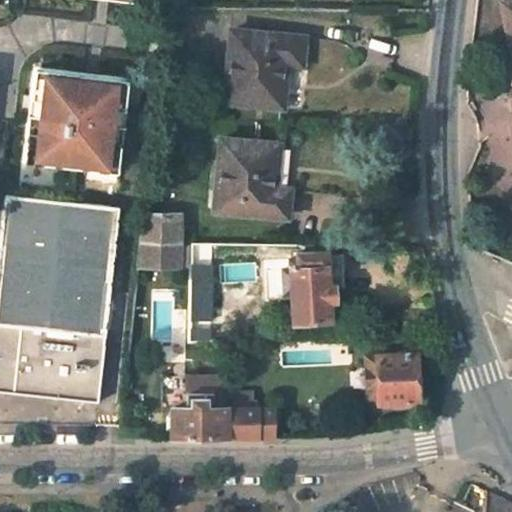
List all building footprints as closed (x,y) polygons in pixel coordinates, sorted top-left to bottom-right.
[(511,0),(506,0),(506,3),(501,3),(511,84),(511,0)] [(299,63),(301,37),(231,30),(223,101),(280,106),(285,62),(299,63)] [(125,79),(32,69),(22,161),(116,171),(125,79)] [(274,145),(218,139),(210,208),(279,215),(283,188),(269,187),(274,145)] [(0,389),(97,400),(117,206),(4,195),(0,237),(0,389)] [(133,267),(178,266),(177,243),(135,243),(133,267)] [(294,264),(289,264),(289,321),(323,321),(323,302),(330,302),(329,288),(323,287),(323,253),(294,254),(294,264)] [(435,314),(401,314),(402,335),(439,334),(435,314)] [(412,400),(412,354),(372,354),(372,357),(363,358),(363,398),(372,397),(372,401),(412,400)] [(185,407),(171,407),(169,437),(224,437),(224,407),(224,376),(187,376),(185,407)] [(273,437),(273,407),(224,407),(224,437),(255,437),(273,437)] [(485,511),(511,511),(511,506),(487,494),(485,511)]
